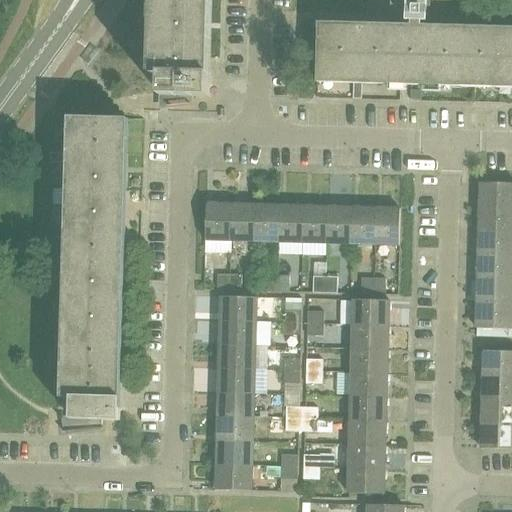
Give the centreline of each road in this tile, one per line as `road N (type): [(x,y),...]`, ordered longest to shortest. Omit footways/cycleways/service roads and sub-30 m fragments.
road 1 (residential): [(0,471),(173,475),(182,133),(259,135)]
road 2 (residential): [(446,485),(453,140)]
road 3 (residential): [(259,135),(453,140)]
road 4 (residential): [(259,135),(263,0)]
road 5 (tertiary): [(0,106),(75,0)]
